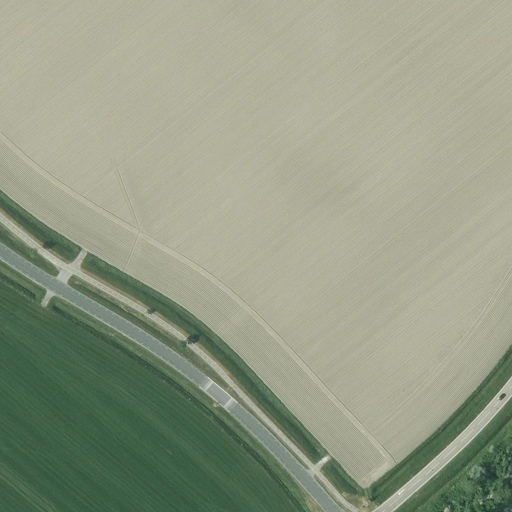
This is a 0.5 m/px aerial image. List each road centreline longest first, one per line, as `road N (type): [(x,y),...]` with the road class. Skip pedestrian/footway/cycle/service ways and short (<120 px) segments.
road 1 (secondary): [(333,511),(206,385),(0,250)]
road 2 (secondary): [(382,511),(511,385)]
